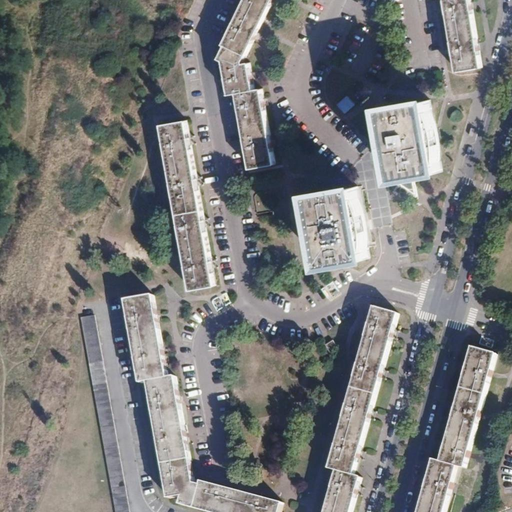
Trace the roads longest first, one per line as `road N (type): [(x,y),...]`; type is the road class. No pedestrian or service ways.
road 1 (tertiary): [(509,0),(493,91),(377,511)]
road 2 (tertiary): [(397,511),(511,100)]
